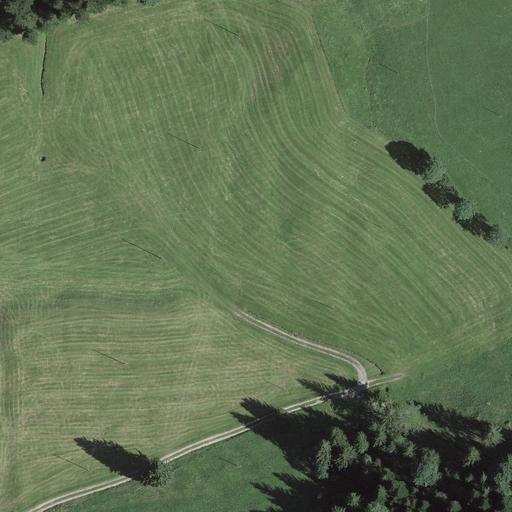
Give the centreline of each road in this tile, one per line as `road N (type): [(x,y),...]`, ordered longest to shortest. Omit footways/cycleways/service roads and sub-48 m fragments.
road 1 (track): [(31,511),(363,387)]
road 2 (track): [(239,314),(353,361),(363,387)]
